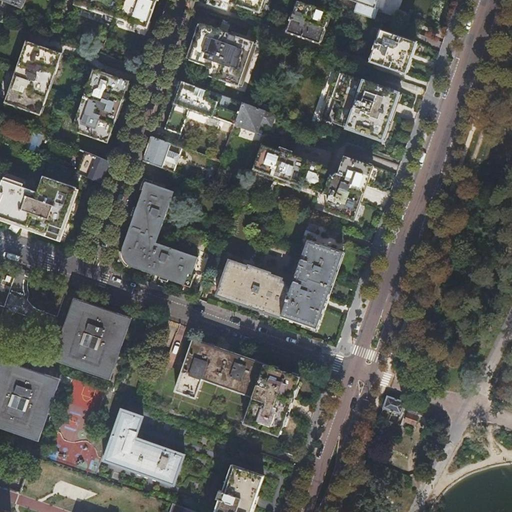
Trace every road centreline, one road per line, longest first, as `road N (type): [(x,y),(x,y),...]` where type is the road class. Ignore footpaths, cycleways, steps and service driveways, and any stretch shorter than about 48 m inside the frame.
road 1 (secondary): [(489,0),(381,308)]
road 2 (residential): [(183,0),(85,276)]
road 3 (residential): [(353,369),(85,276)]
road 4 (secondary): [(353,369),(307,511)]
